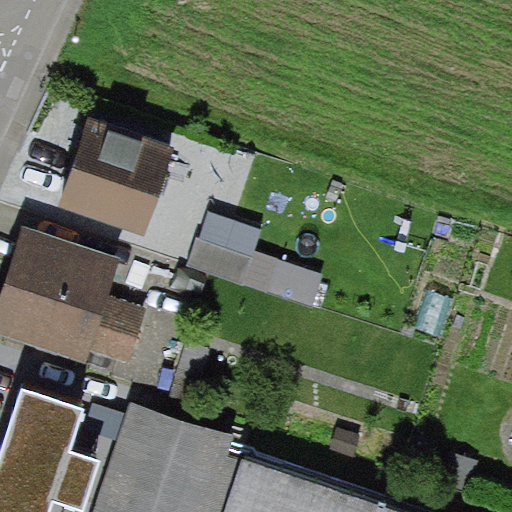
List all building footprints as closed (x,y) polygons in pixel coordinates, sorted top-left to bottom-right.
[(167,140),(87,112),(57,195),(138,223),(167,140)] [(116,260),(22,232),(0,304),(0,318),(131,358),(149,299),(108,287),(116,260)] [(45,511),(85,399),(23,378),(0,441),(0,511),(45,511)] [(93,511),(202,511),(230,433),(133,400),(93,511)] [(434,511),(246,448),(224,511),(434,511)]
